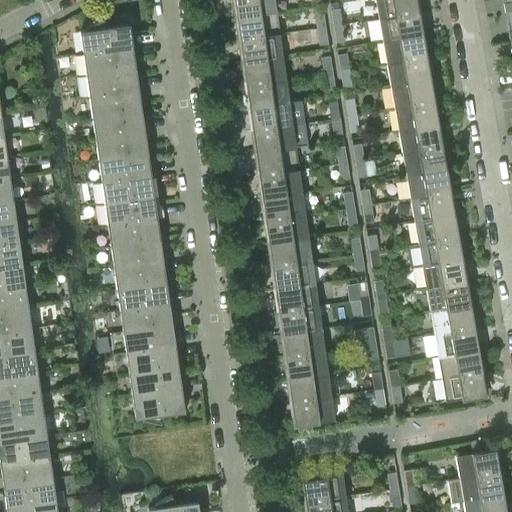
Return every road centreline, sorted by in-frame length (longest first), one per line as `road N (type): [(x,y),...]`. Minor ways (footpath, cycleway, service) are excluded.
road 1 (residential): [(241,511),(168,0)]
road 2 (residential): [(511,264),(465,0)]
